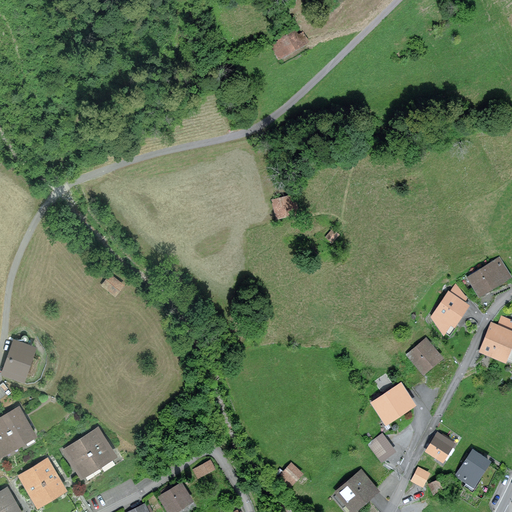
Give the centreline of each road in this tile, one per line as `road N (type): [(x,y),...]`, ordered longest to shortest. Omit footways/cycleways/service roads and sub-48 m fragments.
road 1 (track): [(397,0),(270,119),(94,173),(51,199),(8,283),(0,357)]
road 2 (residential): [(511,291),(489,314),(388,511)]
road 3 (residential): [(250,511),(212,450),(103,511)]
